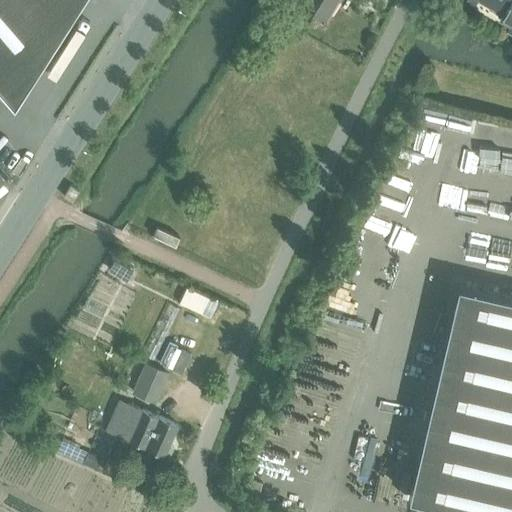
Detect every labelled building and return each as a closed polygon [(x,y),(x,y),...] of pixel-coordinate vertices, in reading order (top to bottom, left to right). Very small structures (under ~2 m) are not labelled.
[(0,0),(0,87),(13,103),(80,0),(0,0)] [(296,0),(325,17),(336,0),(296,0)] [(511,0),(476,0),(478,0),(477,0),(481,0),(504,13),(501,18),(511,24),(511,0)] [(70,185),(63,196),(71,201),(72,201),(79,190),(78,190),(70,185)] [(409,496),(480,511),(511,511),(511,297),(458,285),(409,496)] [(187,286),(179,303),(210,317),(218,301),(187,286)] [(167,303),(142,354),(157,361),(182,310),(167,303)] [(180,349),(171,368),(181,373),(190,353),(180,349)] [(167,371),(144,361),(132,389),(154,399),(167,371)] [(118,398),(105,429),(114,433),(169,456),(175,443),(170,441),(177,423),(139,407),(127,402),(118,398)] [(96,468),(101,457),(87,451),(83,462),(96,468)] [(123,478),(114,474),(112,479),(121,483),(122,482),(125,484),(128,478),(124,476),(123,478)] [(258,497),(262,481),(250,478),(246,494),(258,497)]
